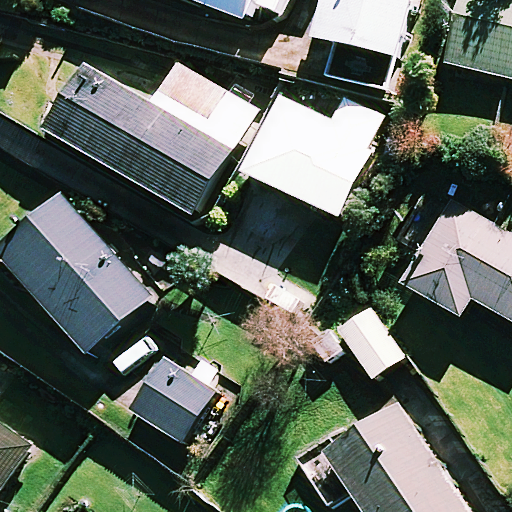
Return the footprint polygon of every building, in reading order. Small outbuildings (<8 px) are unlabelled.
[(179,0),(254,27),(264,0),(179,0)] [(419,0),(336,0),(326,44),(341,48),(333,80),(396,96),(419,0)] [(511,0),(470,0),(454,68),(511,81),(511,0)] [(178,65),(154,106),(90,68),(52,133),(201,220),(263,115),(178,65)] [(68,199),(0,259),(0,275),(21,299),(32,289),(95,360),(159,303),(68,199)] [(511,236),(459,207),(413,290),(470,322),(480,304),(511,321),(511,236)] [(409,361),(376,312),(345,333),(378,382),(409,361)] [(205,363),(194,379),(171,364),(138,414),(189,447),(222,396),(213,391),(224,375),(205,363)] [(469,511),(403,410),(334,455),(328,448),(304,464),(334,509),(358,493),(370,511),(469,511)] [(0,511),(0,500),(38,446),(0,420),(0,511)]
